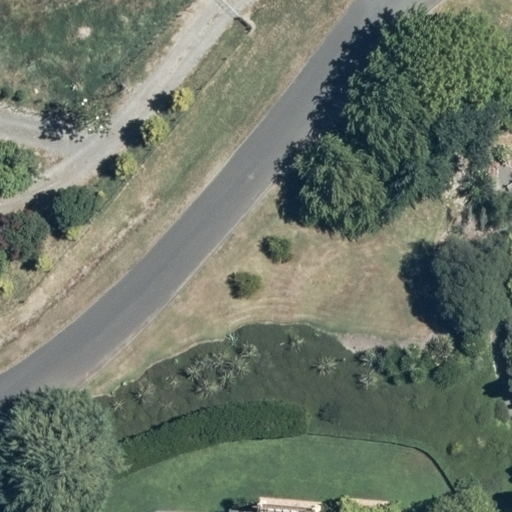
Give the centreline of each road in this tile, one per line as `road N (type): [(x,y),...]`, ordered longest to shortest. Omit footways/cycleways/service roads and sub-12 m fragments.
road 1 (unclassified): [(0,348),(61,305),(145,219),(320,0)]
road 2 (unknown): [(252,0),(227,12),(126,118),(49,182),(0,200)]
